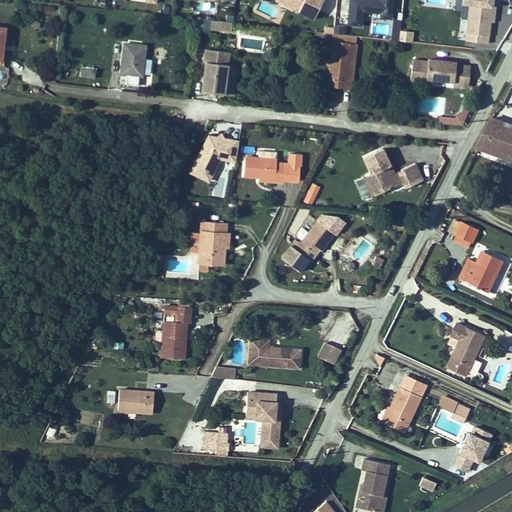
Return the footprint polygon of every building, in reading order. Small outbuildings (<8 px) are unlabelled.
[(285,0),(274,0),(296,11),(297,9),(286,4),(285,0)] [(285,0),(286,4),(297,9),(296,11),(312,19),(321,0),(285,0)] [(492,0),(462,0),(463,2),(470,3),(466,40),(487,42),(492,0)] [(209,30),(209,18),(199,18),(198,30),(209,30)] [(229,22),(214,20),(212,30),(228,33),(229,22)] [(334,30),(344,31),(345,24),(335,23),(334,30)] [(363,41),(336,37),(330,82),(352,85),(357,51),(362,52),(363,41)] [(142,76),(147,46),(126,43),(122,73),(142,76)] [(214,65),(216,52),(206,51),(204,63),(206,64),(214,65)] [(224,95),(228,66),(229,54),(216,52),(214,65),(206,64),(203,93),(224,95)] [(414,77),(430,78),(431,76),(457,77),(457,81),(473,82),(474,62),(459,61),(459,57),(449,56),(449,60),(443,60),(443,56),(432,55),(432,58),(415,57),(414,77)] [(233,96),(235,81),(231,81),(233,67),(228,66),(224,95),(233,96)] [(80,76),(98,78),(99,70),(74,67),(72,82),(79,83),(80,76)] [(444,112),(445,98),(415,96),(414,111),(444,112)] [(444,115),(443,123),(469,126),(480,100),(473,97),(467,111),(460,117),(444,115)] [(511,123),(490,115),(483,130),(511,142),(511,123)] [(228,127),(220,126),(202,162),(220,171),(228,154),(226,153),(230,145),(238,147),(238,150),(246,151),(249,131),(235,129),(231,132),(228,127)] [(511,142),(483,130),(475,145),(511,160),(511,142)] [(378,169),(386,190),(402,184),(400,179),(412,175),(410,167),(405,169),(395,143),(376,150),(383,168),(378,169)] [(254,152),(252,170),(267,172),(283,173),(283,177),(291,178),(293,159),(284,158),(284,154),(265,152),(254,152)] [(293,159),(291,178),(302,179),(304,160),(293,159)] [(434,178),(427,159),(412,165),(413,166),(417,177),(414,179),(416,184),(434,178)] [(412,175),(400,179),(402,184),(414,179),(417,177),(413,166),(410,167),(412,175)] [(381,191),(386,190),(378,169),(373,171),(381,191)] [(302,200),(311,204),(320,185),(311,181),(302,200)] [(297,236),(308,209),(296,205),(286,231),(297,236)] [(208,247),(206,263),(217,264),(217,257),(232,258),(233,240),(234,226),(231,226),(232,216),(210,215),(209,228),(208,247)] [(327,217),(305,247),(320,257),(333,240),(335,241),(343,230),(327,217)] [(464,223),(458,236),(459,236),(470,242),(472,243),(479,231),(464,223)] [(208,247),(209,228),(201,227),(199,246),(208,247)] [(470,242),(459,236),(456,242),(467,248),(470,242)] [(501,260),(480,250),(474,263),(476,264),(473,272),(491,281),(501,260)] [(380,266),(383,257),(376,255),(373,264),(380,266)] [(473,272),(476,264),(474,263),(467,260),(463,267),(473,272)] [(457,279),(465,283),(469,274),(472,275),(473,272),(463,267),(457,279)] [(472,275),(469,274),(465,283),(486,292),(491,281),(473,272),(472,275)] [(186,298),(185,307),(199,307),(200,299),(186,298)] [(169,351),(193,353),(195,328),(191,328),(192,316),(195,316),(199,316),(199,307),(185,307),(184,315),(171,314),(171,323),(170,335),(169,351)] [(170,335),(171,323),(163,323),(162,335),(170,335)] [(454,323),(450,331),(459,335),(456,340),(449,358),(455,361),(451,370),(464,376),(483,336),(454,323)] [(447,336),(456,340),(459,335),(450,331),(447,336)] [(256,361),(299,362),(300,345),(276,344),(276,336),(257,335),(256,361)] [(324,339),(317,355),(334,363),(341,347),(324,339)] [(349,344),(342,357),(348,361),(355,348),(349,344)] [(309,345),(300,345),(299,362),(308,363),(309,345)] [(376,353),(373,361),(381,364),(384,355),(376,353)] [(444,367),(451,370),(455,361),(449,358),(444,367)] [(475,358),(469,372),(475,375),(481,361),(475,358)] [(215,375),(235,377),(235,366),(216,365),(215,375)] [(160,407),(162,386),(128,383),(126,404),(135,405),(144,406),(160,407)] [(398,387),(387,409),(390,410),(383,424),(402,433),(419,397),(398,387)] [(259,388),(259,396),(286,397),(287,389),(259,388)] [(107,389),(106,402),(113,403),(114,390),(107,389)] [(286,397),(259,396),(258,413),(275,414),(274,434),(290,435),(291,414),(286,414),(286,397)] [(464,418),(467,412),(454,407),(456,403),(442,397),(438,406),(452,412),(464,418)] [(456,403),(454,407),(467,412),(469,409),(456,403)] [(378,422),(383,424),(390,410),(387,409),(385,407),(378,422)] [(452,412),(450,417),(462,423),(464,418),(452,412)] [(471,472),(491,431),(472,422),(452,462),(471,472)] [(217,431),(217,449),(240,449),(240,441),(237,441),(230,441),(230,431),(217,431)] [(290,435),(274,434),(273,441),(289,442),(290,435)] [(352,506),(374,511),(378,496),(387,465),(362,458),(359,469),(364,471),(359,490),(356,489),(352,506)] [(422,476),(419,486),(434,490),(436,480),(422,476)] [(379,511),(383,497),(378,496),(374,511),(379,511)] [(336,511),(326,498),(308,511),(336,511)]
